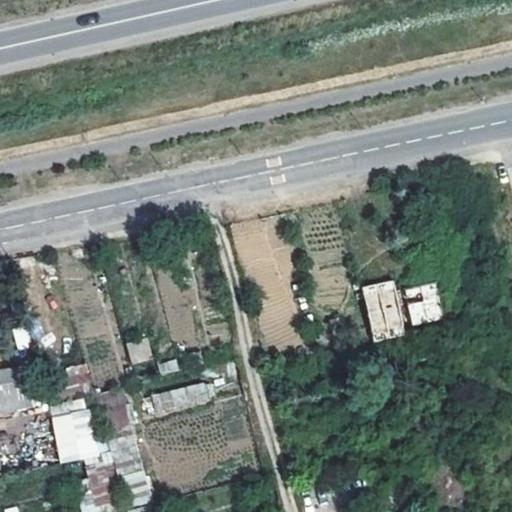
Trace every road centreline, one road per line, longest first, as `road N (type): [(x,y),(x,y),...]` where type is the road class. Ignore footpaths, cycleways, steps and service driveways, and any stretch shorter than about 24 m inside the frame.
road 1 (tertiary): [(0,228),(511,116)]
road 2 (primary): [(0,48),(214,0)]
